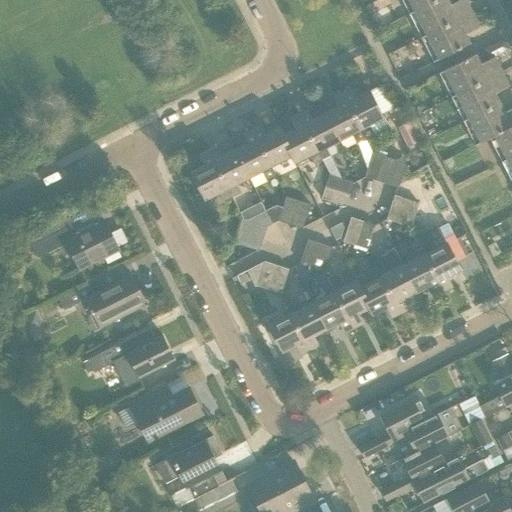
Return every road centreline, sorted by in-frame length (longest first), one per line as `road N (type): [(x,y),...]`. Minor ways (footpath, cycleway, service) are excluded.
road 1 (residential): [(320,410),(282,437),(134,144),(289,66),(257,0)]
road 2 (residential): [(511,313),(320,410)]
